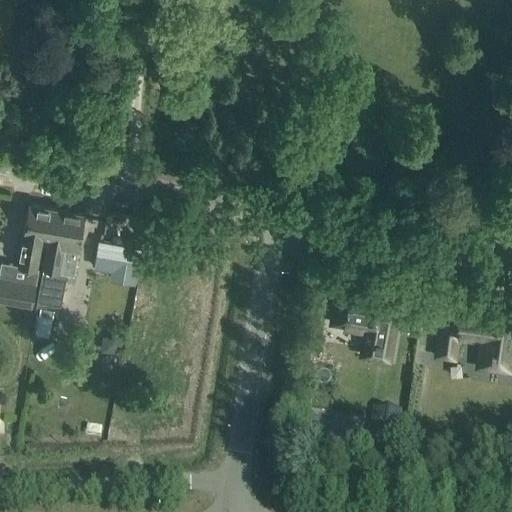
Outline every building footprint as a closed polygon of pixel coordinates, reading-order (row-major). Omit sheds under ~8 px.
[(18,262),(18,263),(39,267),(45,234),(49,235),(54,236),(59,208),(28,203),(25,222),(18,262)] [(43,267),(37,304),(41,304),(61,304),(66,272),(59,271),(60,269),(61,260),(76,262),(78,248),(81,232),(85,213),(59,208),(54,236),(49,235),(43,267)] [(99,240),(94,266),(112,270),(111,278),(134,282),(141,248),(99,240)] [(0,274),(0,298),(32,305),(36,281),(0,274)] [(389,358),(398,305),(389,304),(391,295),(372,292),(373,288),(357,285),(356,289),(338,285),(332,321),(367,327),(365,340),(362,353),(388,357),(389,358)] [(443,298),(435,355),(455,358),(458,338),(482,342),(478,366),(510,371),(511,360),(511,359),(511,350),(511,311),(487,308),(487,310),(478,308),(479,300),(478,303),(443,298)] [(46,337),(52,312),(38,308),(32,333),(46,337)] [(311,408),(308,439),(367,445),(370,413),(311,408)] [(393,456),(399,412),(375,409),(369,453),(393,456)] [(511,466),(511,464),(511,446),(467,440),(465,460),(511,466)]
